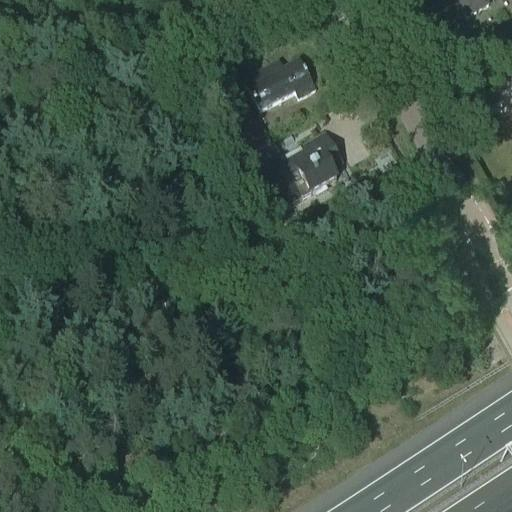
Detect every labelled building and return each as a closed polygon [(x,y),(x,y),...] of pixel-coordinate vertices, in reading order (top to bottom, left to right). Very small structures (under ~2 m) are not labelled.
[(482,0),(435,0),(443,14),(458,5),(460,9),(467,21),(488,9),(482,0)] [(243,85),(260,116),(294,97),(298,103),(315,94),(299,64),(274,78),(270,70),(243,85)] [(243,135),(254,156),(270,148),(258,127),(243,135)] [(271,149),(247,162),(278,217),(313,197),(314,200),(327,193),(325,190),(337,183),(331,173),(340,168),(330,150),(323,138),(300,151),(288,158),(279,163),(271,149)] [(253,177),(245,163),(234,169),(242,183),(253,177)]
